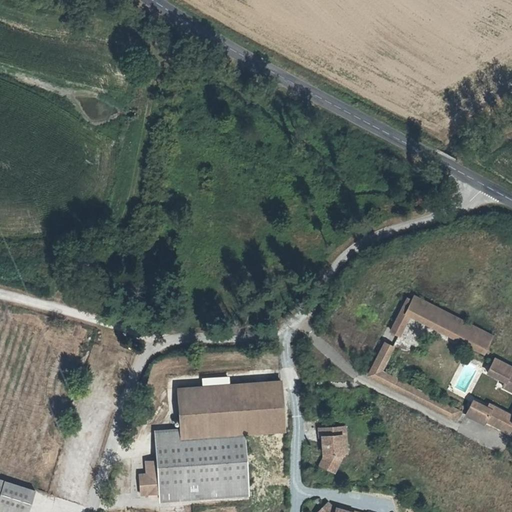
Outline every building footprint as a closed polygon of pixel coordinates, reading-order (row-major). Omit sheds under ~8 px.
[(408,299),(389,332),(398,337),(410,316),(479,355),(490,336),(414,294),(410,301),(408,299)] [(367,371),(451,419),(457,410),(381,368),(395,342),(386,338),(367,371)] [(511,374),(510,374),(511,370),(493,360),(485,375),(502,385),(499,391),(511,397),(511,374)] [(286,434),(283,379),(177,385),(180,439),(154,441),(155,461),(157,497),(157,500),(247,497),(245,436),(286,434)] [(471,421),(478,410),(468,404),(462,415),(471,421)] [(486,404),(482,412),(488,416),(489,414),(510,426),(511,426),(511,412),(509,418),(486,404)] [(457,410),(451,419),(454,421),(460,412),(457,410)] [(507,431),(510,426),(489,414),(488,416),(482,412),(478,410),(471,421),(480,426),(484,421),(505,434),(507,431)] [(343,429),(317,429),(318,438),(320,438),(320,444),(321,444),(322,450),(320,450),(321,459),(317,466),(331,474),(339,459),(339,457),(340,456),(340,437),(343,437),(343,429)] [(157,497),(155,461),(141,462),(142,473),(135,474),(137,498),(157,497)] [(0,511),(2,511),(27,511),(32,491),(0,481),(0,511)]
